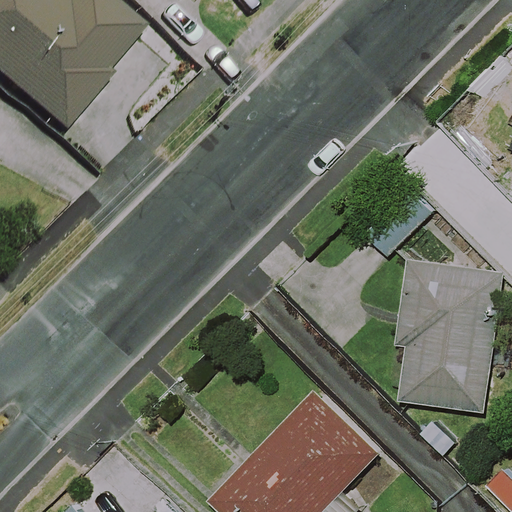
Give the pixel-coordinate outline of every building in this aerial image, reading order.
[(66,0),(62,6),(55,0),(0,0),(0,82),(59,133),(108,76),(144,34),(104,0),(66,0)] [(432,219),(410,195),(368,236),(390,259),(432,219)] [(487,417),(511,277),(413,260),(398,346),(410,348),(401,402),(487,417)] [(382,457),(317,393),(211,501),(221,511),(353,511),(341,500),(382,457)] [(511,511),(511,480),(494,498),(507,511),(511,511)]
